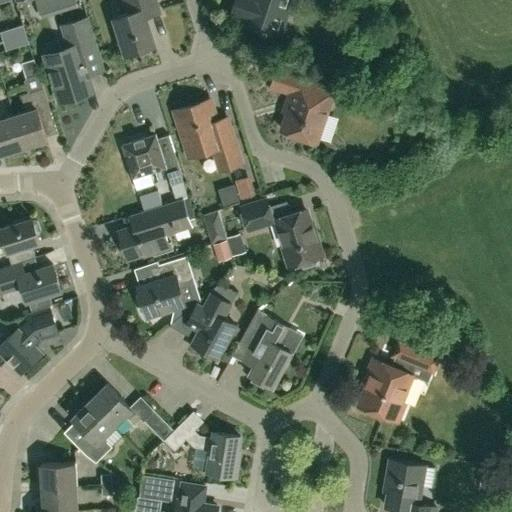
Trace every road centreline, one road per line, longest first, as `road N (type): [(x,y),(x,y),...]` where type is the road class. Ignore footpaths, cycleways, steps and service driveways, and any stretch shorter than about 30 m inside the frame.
road 1 (residential): [(314,414),(363,282),(318,173),(260,161),(228,66)]
road 2 (residential): [(59,185),(120,88),(209,59)]
road 3 (residential): [(0,506),(13,431),(101,346)]
road 4 (residential): [(266,439),(101,346)]
road 5 (residential): [(101,346),(103,316),(76,216),(59,185)]
